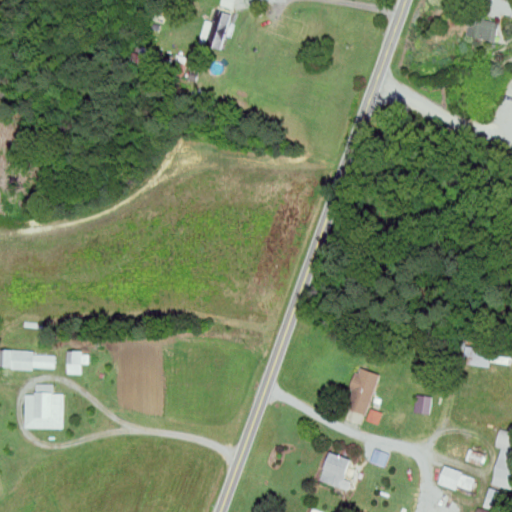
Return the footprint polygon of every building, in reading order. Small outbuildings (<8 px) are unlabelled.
[(234,12),(226,9),(212,48),(221,51),(234,12)] [(501,22),(471,18),(468,36),(498,40),(501,22)] [(130,65),(148,74),(155,59),(137,50),(130,65)] [(496,350),(468,346),(466,363),(493,368),(496,350)] [(1,383),(13,384),(14,368),(56,369),(57,352),(0,350),(0,366),(2,366),(1,383)] [(90,363),(90,351),(70,351),(70,372),(81,372),(81,363),(90,363)] [(369,415),(382,374),(360,367),(347,409),(369,415)] [(27,428),(65,428),(65,393),(55,393),(55,384),(38,384),(37,394),(27,394),(27,428)] [(431,415),(434,397),(419,394),(416,412),(431,415)] [(495,485),(511,488),(511,433),(501,432),(499,448),(501,448),(495,485)] [(487,453),(475,449),(476,445),(450,436),(444,454),(483,465),(487,453)] [(322,479),(343,488),(354,460),(333,452),(322,479)] [(479,478),(448,466),(441,482),(473,494),(479,478)] [(486,507),(501,511),(502,511),(508,493),(492,488),(486,507)]
